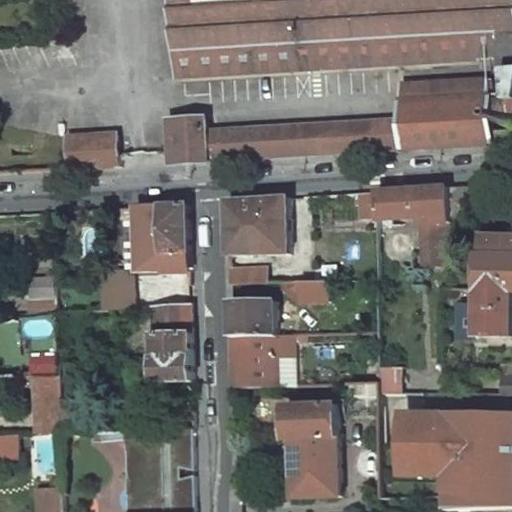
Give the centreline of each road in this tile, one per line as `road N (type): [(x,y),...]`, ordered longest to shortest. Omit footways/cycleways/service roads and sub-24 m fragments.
road 1 (residential): [(225,511),(217,185)]
road 2 (unclassified): [(511,172),(217,185)]
road 3 (unclassified): [(217,185),(0,196)]
